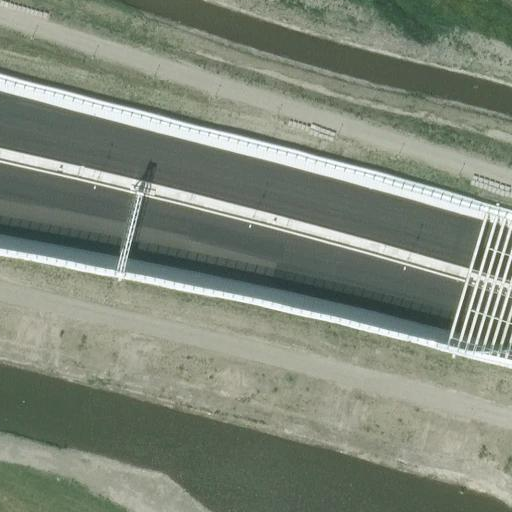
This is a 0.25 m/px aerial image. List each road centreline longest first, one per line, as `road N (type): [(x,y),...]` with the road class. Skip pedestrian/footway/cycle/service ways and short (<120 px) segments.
road 1 (motorway): [(511,264),(0,126)]
road 2 (motorway): [(0,199),(511,332)]
